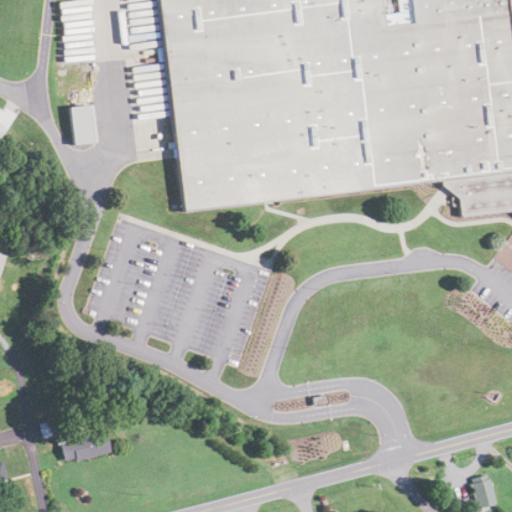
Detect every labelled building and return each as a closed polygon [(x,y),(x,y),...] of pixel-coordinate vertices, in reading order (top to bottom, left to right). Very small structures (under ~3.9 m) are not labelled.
[(511,0),(157,0),(180,215),(438,184),(456,200),(458,219),(459,220),(511,213),(511,41),(510,14),(511,14),(511,0)] [(61,107),(67,144),(89,141),(83,103),(61,107)] [(0,129),(9,115),(0,109),(0,129)] [(105,452),(100,432),(55,443),(60,463),(105,452)] [(467,477),(469,507),(489,505),(486,476),(467,477)]
